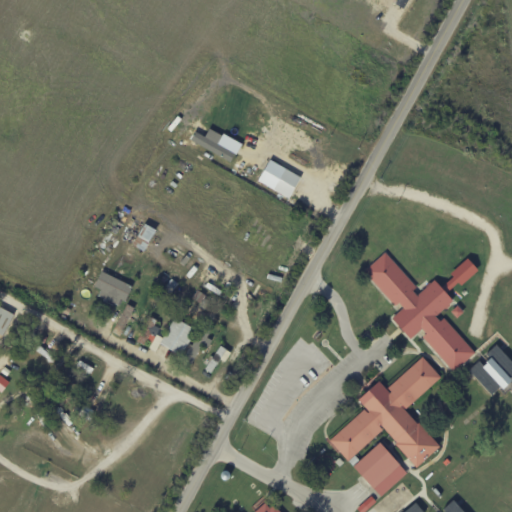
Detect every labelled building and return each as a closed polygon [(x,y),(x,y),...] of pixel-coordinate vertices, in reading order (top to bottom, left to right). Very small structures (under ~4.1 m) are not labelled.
[(396,0),(395,3),(407,9),(410,0),(396,0)] [(242,143),(211,127),(207,136),(196,131),(192,141),(233,161),(242,143)] [(290,198),(302,176),(270,159),(258,181),(290,198)] [(157,229),(146,223),(138,239),(149,244),(157,229)] [(415,285),(418,288),(414,291),(419,296),(436,280),(443,288),(455,277),(452,275),(470,259),(480,270),(463,286),(460,282),(448,293),(455,301),(438,316),(437,316),(442,322),(445,319),(476,353),(455,372),(424,338),(428,334),(424,329),(412,339),(394,319),(405,308),(401,303),(396,307),(365,272),(386,253),(415,285)] [(95,286),(126,301),(133,286),(102,270),(95,286)] [(201,287),(219,296),(225,284),(207,275),(201,287)] [(168,284),(175,289),(171,294),(165,289),(168,284)] [(193,302),(201,306),(206,294),(198,290),(193,302)] [(205,299),(210,302),(205,309),(200,306),(205,299)] [(458,307),(459,305),(465,312),(459,318),(453,312),(458,307)] [(0,333),(0,306),(15,315),(4,336),(0,333)] [(134,310),(120,336),(113,333),(127,306),(134,310)] [(138,341),(151,317),(158,321),(145,345),(138,341)] [(195,327),(174,317),(161,344),(183,354),(195,327)] [(160,329),(156,336),(152,333),(155,327),(160,329)] [(212,331),(189,370),(182,366),(187,359),(170,349),(178,336),(194,346),(205,327),(212,331)] [(66,343),(49,373),(37,366),(46,350),(39,346),(45,335),(52,339),(54,336),(66,343)] [(493,358),(485,365),(480,360),(469,370),(492,395),(502,386),(503,388),(511,379),(511,359),(498,344),(488,353),(493,358)] [(225,355),(224,356),(224,358),(223,361),(221,363),(219,363),(211,374),(206,370),(221,347),(227,351),(225,355)] [(436,371),(443,378),(408,409),(405,405),(403,407),(419,425),(421,423),(442,447),(418,469),(397,445),(398,443),(383,425),(381,427),(384,431),(349,462),(331,441),(366,410),(369,414),(372,411),(370,411),(360,400),(381,382),(391,393),(390,394),(391,395),(393,393),(389,388),(424,357),(436,371)] [(0,389),(2,391),(10,381),(0,374),(0,389)] [(44,387),(39,384),(42,379),(47,382),(44,387)] [(389,451),(409,474),(382,497),(356,467),(382,443),(389,451)] [(376,501),(377,502),(368,511),(363,505),(372,496),(376,501)] [(466,511),(456,499),(444,508),(447,511),(466,511)] [(279,511),(267,500),(255,511),(279,511)] [(425,511),(426,511),(415,501),(403,511),(425,511)]
